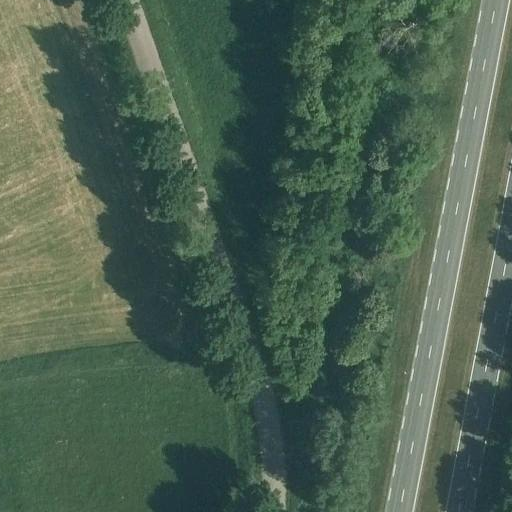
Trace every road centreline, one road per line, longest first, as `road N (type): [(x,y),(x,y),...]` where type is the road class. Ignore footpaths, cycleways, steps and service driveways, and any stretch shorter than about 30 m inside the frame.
road 1 (unclassified): [(269,511),(257,412),(117,0)]
road 2 (primary): [(495,0),(399,511)]
road 3 (primary): [(460,511),(511,242)]
